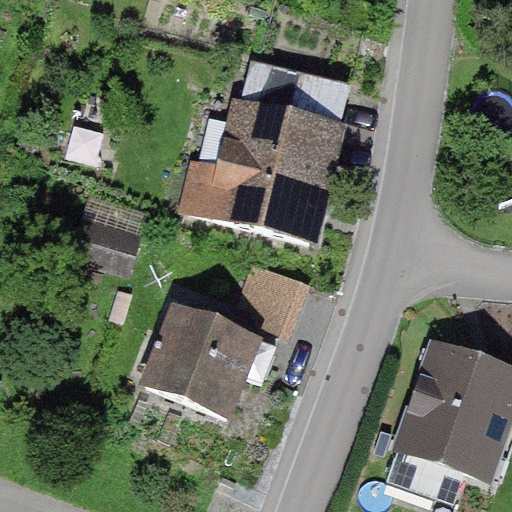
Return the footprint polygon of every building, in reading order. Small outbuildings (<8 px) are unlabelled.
[(188,220),(316,251),(354,93),(256,69),(231,172),(201,165),(188,220)] [(137,246),(88,231),(79,260),(128,275),(137,246)] [(299,337),(315,286),(262,270),(246,321),(299,337)] [(148,390),(228,421),(245,378),(265,386),(278,353),(178,314),(148,390)] [(511,445),(511,372),(434,343),(392,457),(494,495),(511,445)]
